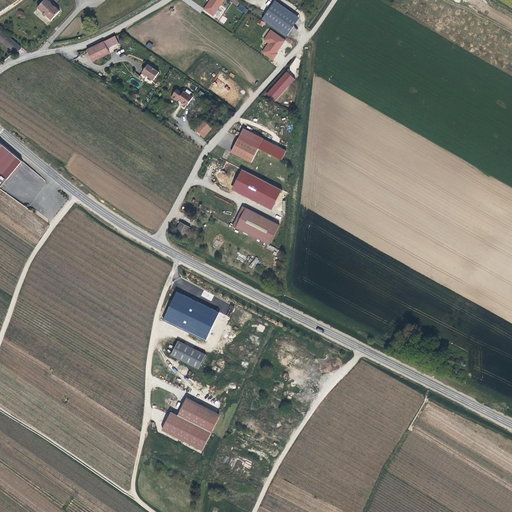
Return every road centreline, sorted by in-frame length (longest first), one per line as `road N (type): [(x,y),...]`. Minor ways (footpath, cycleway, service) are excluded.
road 1 (secondary): [(511,424),(155,244),(0,130)]
road 2 (track): [(155,244),(209,147),(334,0)]
road 3 (track): [(179,256),(153,328),(132,484),(152,511)]
road 4 (track): [(253,511),(316,402),(361,348)]
road 5 (unclassified): [(0,68),(73,47),(166,0)]
road 6 (track): [(0,409),(138,500)]
road 7 (track): [(77,194),(27,264),(0,338)]
